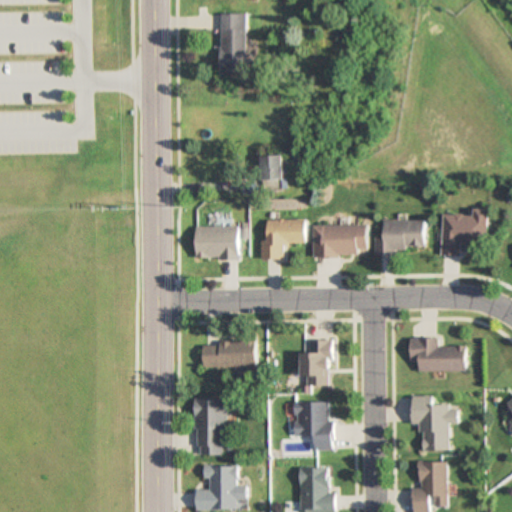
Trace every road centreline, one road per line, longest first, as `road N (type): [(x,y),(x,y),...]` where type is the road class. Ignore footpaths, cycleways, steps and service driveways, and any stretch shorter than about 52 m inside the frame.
road 1 (tertiary): [(154,511),(150,0)]
road 2 (residential): [(511,317),(469,297),(154,301)]
road 3 (residential): [(369,298),(374,511)]
